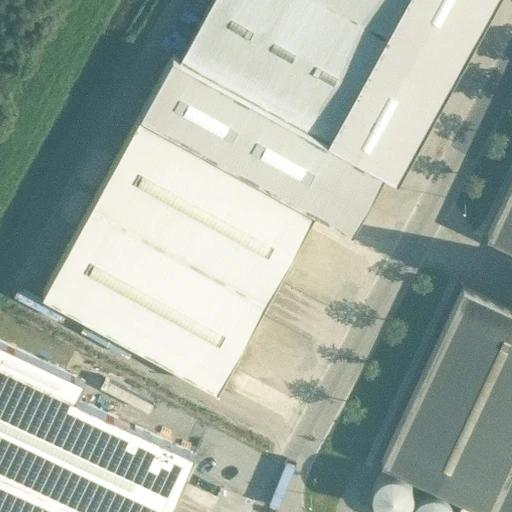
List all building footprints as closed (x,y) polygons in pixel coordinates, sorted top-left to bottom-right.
[(333,130),(406,0),(213,0),(187,47),(333,130)] [(402,21),(387,49),(455,86),(471,58),(402,21)] [(222,378),(322,201),(149,105),(49,282),(222,378)] [(355,109),(338,139),(370,156),(387,127),(355,109)] [(511,179),(487,232),(511,243),(511,179)] [(345,273),(326,288),(333,296),(352,281),(345,273)] [(511,511),(511,303),(464,281),(382,456),(503,511),(511,511)] [(270,341),(270,362),(280,361),(279,341),(270,341)] [(284,342),(284,364),(294,364),(294,341),(284,342)] [(172,511),(205,443),(0,346),(0,511),(172,511)]
